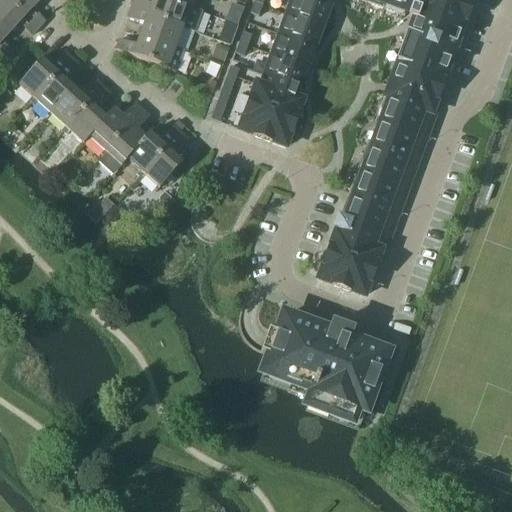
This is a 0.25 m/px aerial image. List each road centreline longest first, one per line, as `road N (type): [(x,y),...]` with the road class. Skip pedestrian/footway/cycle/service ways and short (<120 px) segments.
road 1 (residential): [(511,12),(478,103),(455,124),(376,319),(302,297),(282,282),(306,180),(220,143)]
road 2 (residential): [(201,134),(158,100),(119,85),(98,61)]
